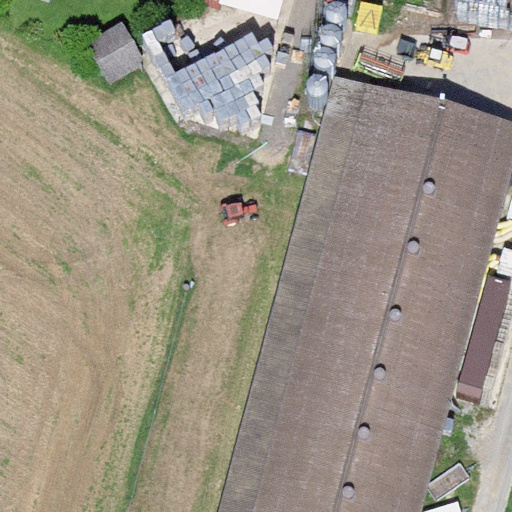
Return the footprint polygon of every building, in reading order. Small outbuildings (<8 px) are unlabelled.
[(201,0),(201,4),(286,29),(294,0),(201,0)] [(511,0),(468,0),(467,26),(511,28),(511,0)] [(332,39),(338,41),(344,39),(349,35),(350,29),(348,23),(343,20),(336,19),(331,22),(328,28),(328,34),(332,39)] [(326,61),(332,63),(338,62),(342,58),(344,52),(342,46),(337,42),(330,42),(325,45),(322,50),(322,56),(326,61)] [(320,85),(326,87),(332,85),(336,81),(338,75),(336,69),(331,65),(324,65),(319,68),(316,74),(316,80),(320,85)] [(422,511),(511,175),(511,127),(338,82),(223,511),(422,511)] [(313,111),(319,114),(325,112),(330,108),(331,102),(329,96),(324,92),(318,92),(312,95),(309,100),(310,106),(313,111)]
